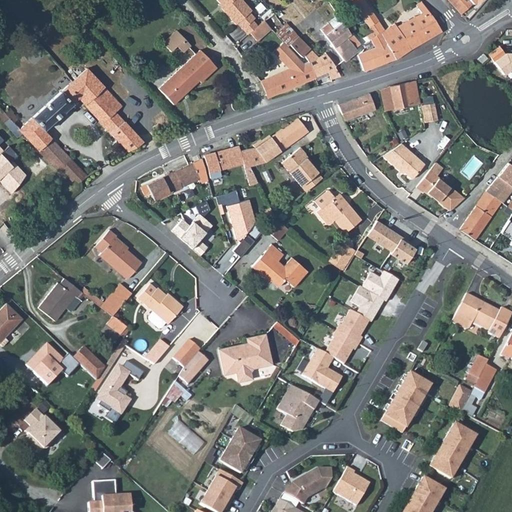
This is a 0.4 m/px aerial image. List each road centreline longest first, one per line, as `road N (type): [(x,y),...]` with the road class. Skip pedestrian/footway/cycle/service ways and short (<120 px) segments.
road 1 (residential): [(320,94),(177,144),(102,189)]
road 2 (residential): [(452,240),(339,428)]
road 3 (residential): [(320,94),(373,183),(441,233)]
road 4 (residential): [(102,189),(203,276),(215,299)]
road 5 (residential): [(464,39),(320,94)]
road 6 (residential): [(102,189),(0,274)]
road 7 (residential): [(339,428),(269,470),(245,511)]
